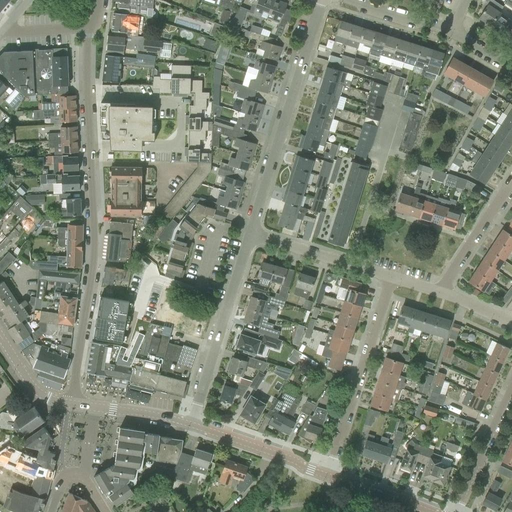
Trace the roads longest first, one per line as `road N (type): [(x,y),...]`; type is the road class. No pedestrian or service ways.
road 1 (residential): [(70,404),(95,219),(87,29)]
road 2 (residential): [(251,234),(324,0)]
road 3 (residential): [(328,476),(390,278)]
road 4 (residential): [(192,426),(251,234)]
road 5 (residential): [(390,278),(251,234)]
road 6 (tertiary): [(328,476),(192,426)]
road 7 (residential): [(456,511),(511,390)]
road 8 (residential): [(440,294),(511,186)]
road 9 (tertiary): [(192,426),(70,404)]
